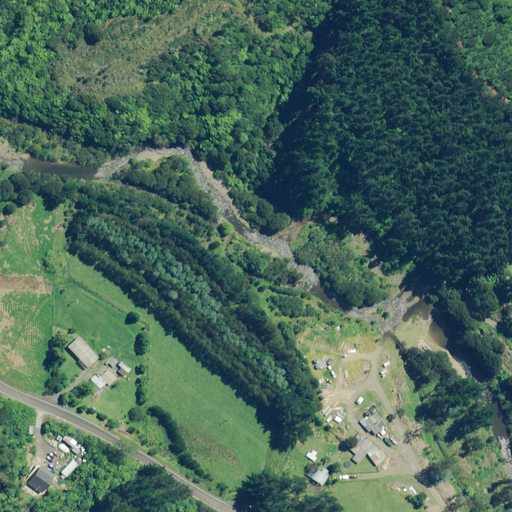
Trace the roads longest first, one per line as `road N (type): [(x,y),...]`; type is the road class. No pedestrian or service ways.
road 1 (track): [(511,320),(499,319),(461,284),(424,293),(390,318),(357,379),(353,415),(387,443),(436,510)]
road 2 (tertiary): [(0,385),(231,511)]
road 3 (track): [(443,0),(511,101)]
